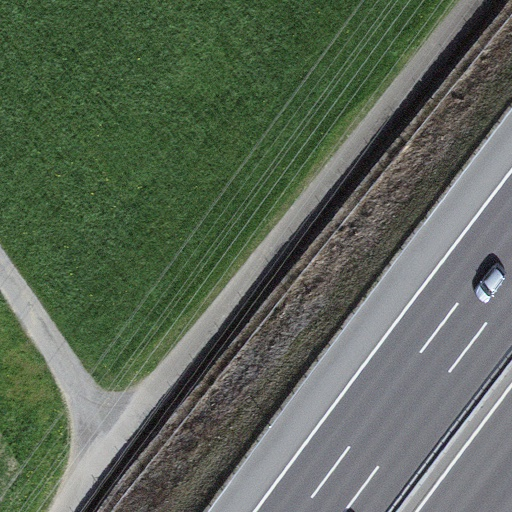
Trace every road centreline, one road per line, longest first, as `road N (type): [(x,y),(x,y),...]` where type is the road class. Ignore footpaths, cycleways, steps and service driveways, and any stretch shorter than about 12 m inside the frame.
road 1 (track): [(67,511),(110,448),(484,0)]
road 2 (motorway): [(511,262),(327,511)]
road 3 (track): [(110,448),(0,277)]
